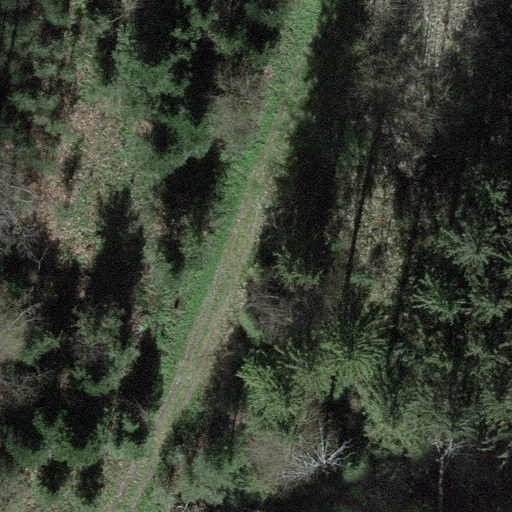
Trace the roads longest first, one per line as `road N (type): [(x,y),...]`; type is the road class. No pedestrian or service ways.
road 1 (track): [(269,186),(141,511)]
road 2 (track): [(269,186),(344,0)]
